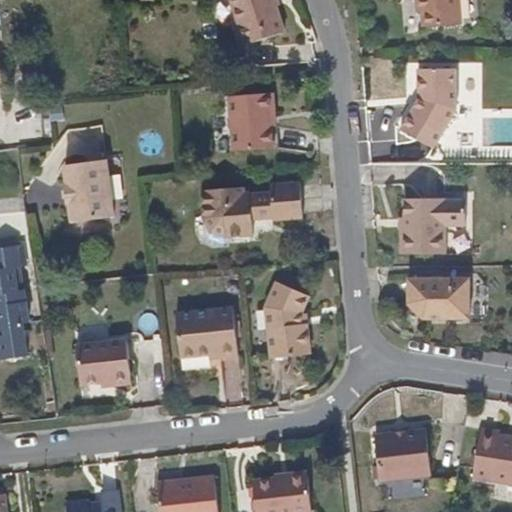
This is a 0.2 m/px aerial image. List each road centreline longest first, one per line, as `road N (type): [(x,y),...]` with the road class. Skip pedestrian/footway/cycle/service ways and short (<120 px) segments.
road 1 (residential): [(0,450),(299,421),(342,402),(372,358)]
road 2 (unclassified): [(372,358),(358,304),(336,42),(320,0)]
road 3 (residential): [(511,381),(372,358)]
